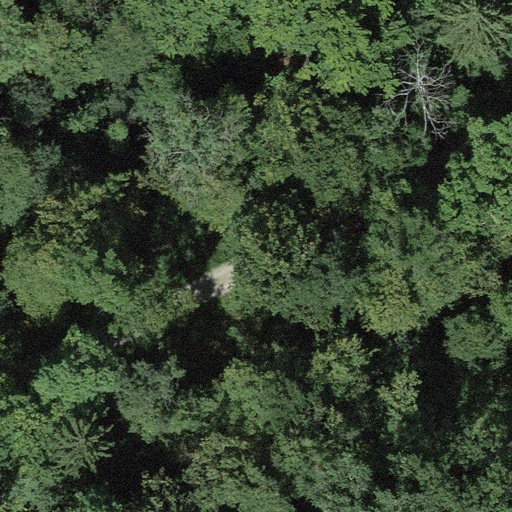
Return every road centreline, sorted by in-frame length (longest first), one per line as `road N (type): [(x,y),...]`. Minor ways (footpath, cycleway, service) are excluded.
road 1 (track): [(0,386),(378,207),(511,131)]
road 2 (track): [(30,374),(69,511)]
